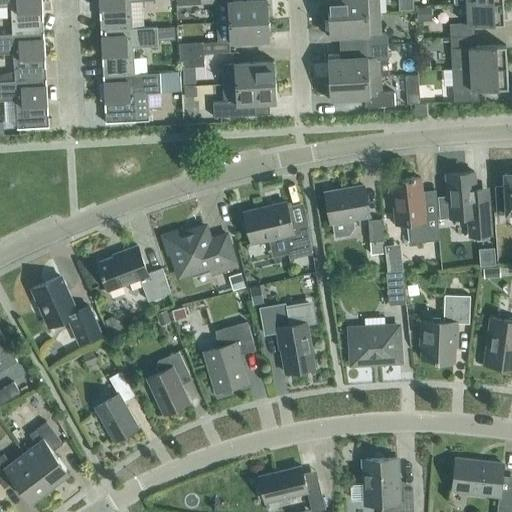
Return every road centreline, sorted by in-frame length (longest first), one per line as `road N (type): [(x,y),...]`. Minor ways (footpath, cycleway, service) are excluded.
road 1 (residential): [(511,132),(302,154),(193,181),(75,225),(0,264)]
road 2 (residential): [(99,511),(169,473),(281,438),(433,422),(511,433)]
